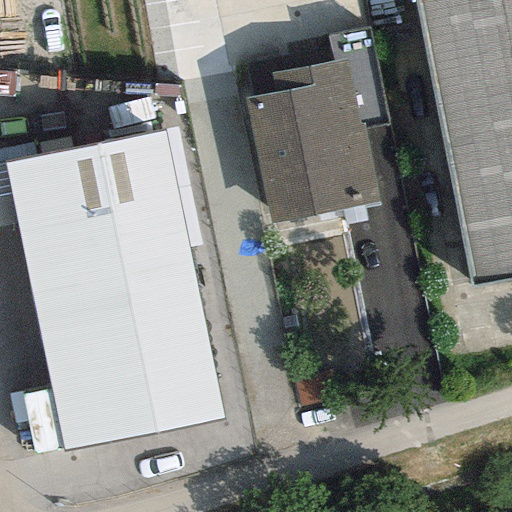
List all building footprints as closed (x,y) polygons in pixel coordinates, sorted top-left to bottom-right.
[(511,0),(418,0),(473,282),(511,274),(511,0)] [(362,130),(388,125),(367,28),(326,37),(332,61),(347,57),(362,130)] [(273,93),(245,98),(271,223),(376,201),(362,130),(347,57),(332,61),(269,74),(273,93)] [(188,248),(201,246),(176,128),(165,130),(188,248)] [(165,130),(3,163),(62,452),(223,419),(188,248),(165,130)]
